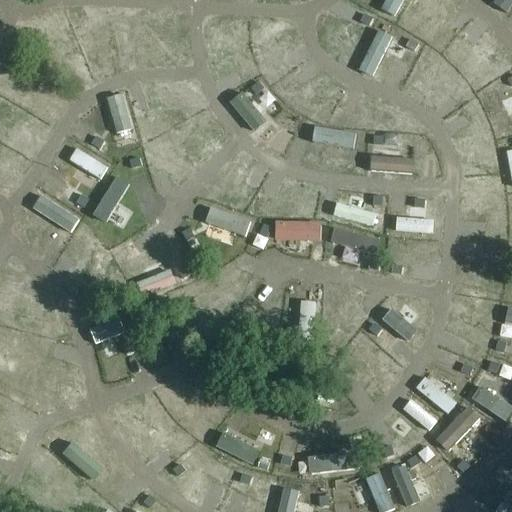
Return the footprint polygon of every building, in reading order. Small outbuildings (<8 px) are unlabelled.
[(249,8),(221,20),(229,41),(242,36),(239,30),(255,23),(249,8)] [(411,61),(425,66),(437,32),(423,27),(411,61)] [(396,62),(407,36),(396,31),(385,57),(396,62)] [(191,42),(177,48),(196,93),(210,87),(191,42)] [(290,78),(302,84),(317,56),(305,50),(290,78)] [(484,65),(484,80),(498,80),(498,65),(484,65)] [(366,71),(354,111),(367,115),(379,75),(366,71)] [(302,87),(296,98),(308,104),(314,93),(302,87)] [(224,102),(222,106),(213,102),(210,109),(252,129),(257,117),(224,102)] [(10,142),(30,152),(34,145),(54,155),(59,146),(19,125),(10,142)] [(196,158),(203,146),(171,127),(164,139),(196,158)] [(446,141),(440,162),(481,175),(487,154),(446,141)] [(310,169),(350,178),(353,165),(313,156),(310,169)] [(236,165),(228,178),(260,197),(268,183),(236,165)] [(417,173),(410,203),(446,211),(452,181),(417,173)] [(47,236),(52,223),(16,210),(11,223),(47,236)] [(148,234),(144,246),(158,251),(162,239),(148,234)] [(269,303),(268,283),(255,284),(257,304),(269,303)] [(401,388),(432,401),(438,388),(406,375),(401,388)] [(141,378),(127,410),(148,419),(162,386),(141,378)] [(342,417),(347,407),(339,403),(346,389),(331,382),(319,406),(342,417)] [(173,436),(191,446),(204,421),(186,411),(173,436)] [(370,455),(381,458),(387,432),(376,429),(370,455)] [(234,433),(220,472),(240,479),(254,440),(234,433)] [(300,466),(284,494),(300,503),(316,475),(300,466)]
